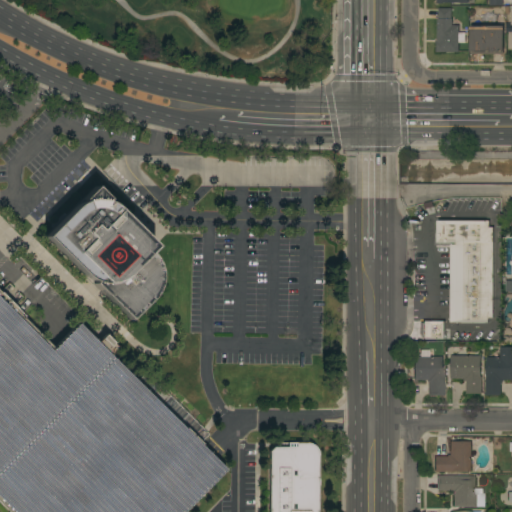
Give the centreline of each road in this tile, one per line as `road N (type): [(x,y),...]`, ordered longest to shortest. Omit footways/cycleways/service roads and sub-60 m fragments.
road 1 (secondary): [(367,103),(266,99),(145,79),(76,55),(0,14)]
road 2 (secondary): [(0,53),(89,97),(216,128)]
road 3 (secondary): [(367,135),(511,136)]
road 4 (residential): [(370,422),(511,422)]
road 5 (secondary): [(499,103),(367,103)]
road 6 (secondary): [(237,132),(367,135)]
